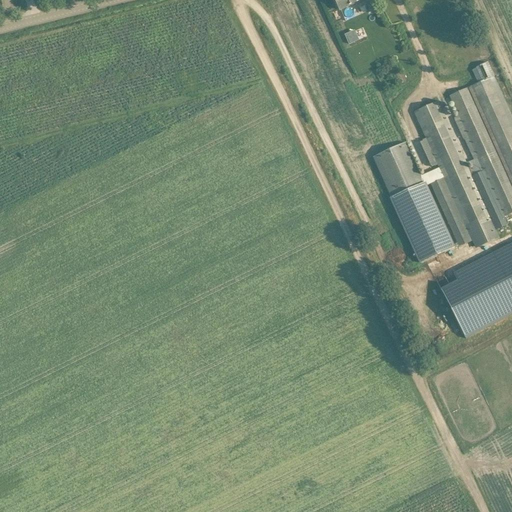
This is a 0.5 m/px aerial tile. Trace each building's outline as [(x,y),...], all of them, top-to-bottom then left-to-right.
[(334,0),(339,10),(357,2),(358,4),(367,0),(334,0)] [(351,32),(345,35),(349,44),(355,42),(351,32)] [(511,116),(487,62),(476,67),(483,82),(489,79),(493,88),(511,129),(511,116)] [(466,163),(442,111),(438,102),(414,113),(427,140),(420,143),(432,168),(437,165),(439,168),(421,176),(415,163),(406,143),(373,158),(391,198),(390,198),(419,264),(453,249),(425,187),(431,184),(459,247),(472,241),(475,249),(500,238),(496,230),(508,225),(504,217),(511,213),(511,129),(489,79),(483,82),(450,97),(459,116),(454,118),(463,140),(464,140),(473,160),(466,163)] [(457,280),(440,289),(465,339),(511,314),(511,242),(452,271),(457,280)]
